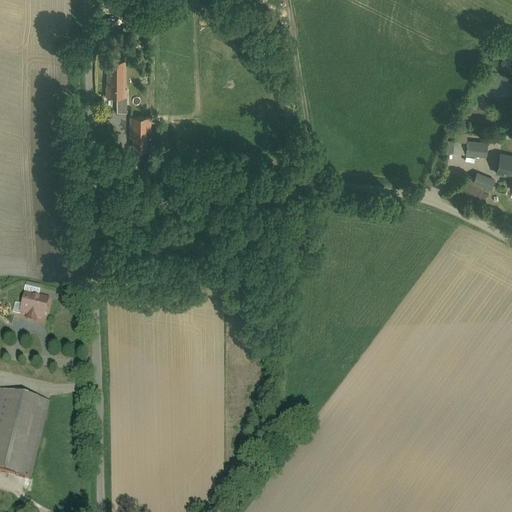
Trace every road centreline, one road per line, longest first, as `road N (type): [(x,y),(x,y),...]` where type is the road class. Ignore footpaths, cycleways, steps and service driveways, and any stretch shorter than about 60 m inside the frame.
road 1 (unclassified): [(511,243),(430,201),(295,176),(90,164)]
road 2 (unclassified): [(90,164),(100,511)]
road 3 (unclassified): [(86,0),(90,164)]
